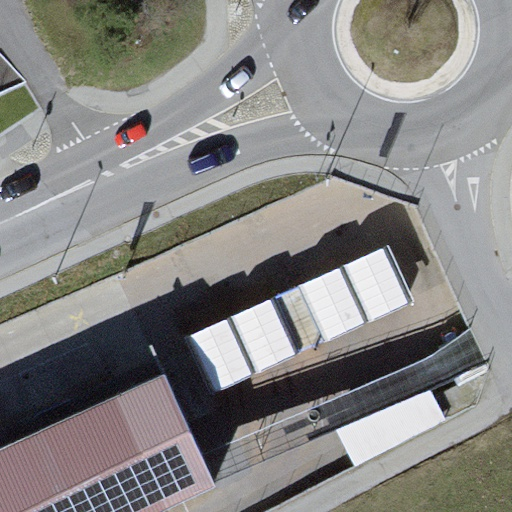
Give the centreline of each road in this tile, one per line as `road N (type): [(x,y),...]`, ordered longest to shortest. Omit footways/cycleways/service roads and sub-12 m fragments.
road 1 (unclassified): [(0,229),(318,88)]
road 2 (residential): [(445,139),(511,304)]
road 3 (unclassified): [(318,88),(341,117),(373,136),(409,144),(445,139)]
